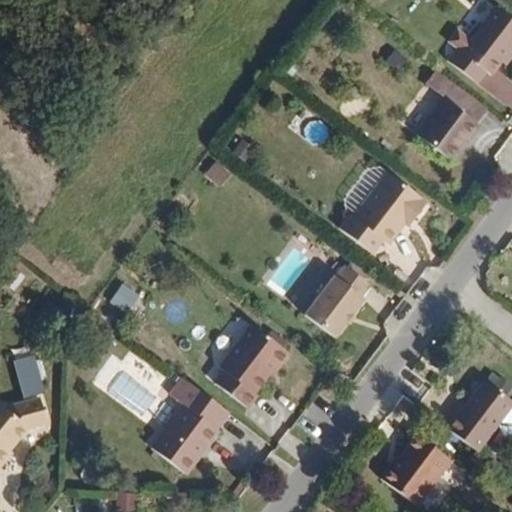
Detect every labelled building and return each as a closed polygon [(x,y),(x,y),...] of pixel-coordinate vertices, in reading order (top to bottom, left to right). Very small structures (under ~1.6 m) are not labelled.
[(482,81),(511,41),(511,30),(488,12),(452,58),(447,54),(437,67),(468,89),(477,77),(482,81)] [(460,144),(470,130),(435,104),(407,140),(439,165),(457,141),(460,144)] [(403,225),(416,208),(378,178),(342,225),(338,221),(328,234),(360,259),(370,246),(376,251),(393,229),(399,221),(403,225)] [(397,232),(403,225),(399,221),(393,229),(397,232)] [(324,341),(354,301),(352,300),(361,288),(336,269),(327,281),(325,279),(294,318),(324,341)] [(259,372),(267,363),(269,365),(280,353),(242,323),(209,366),(215,370),(206,382),(237,407),(247,394),(244,391),(259,372)] [(15,358),(22,397),(44,393),(37,354),(15,358)] [(262,375),(269,365),(267,363),(259,372),(262,375)] [(175,472),(209,428),(206,426),(218,410),(183,383),(170,399),(174,402),(141,445),(175,472)] [(470,456),(509,408),(479,385),(460,408),(450,421),(444,416),(435,429),(470,456)] [(4,448),(25,424),(43,419),(37,395),(10,402),(4,408),(0,404),(0,458),(7,451),(4,448)] [(450,421),(460,408),(455,404),(444,416),(450,421)] [(443,465),(409,438),(390,461),(382,471),(380,470),(371,481),(408,509),(443,465)] [(382,471),(390,461),(388,460),(380,470),(382,471)]
